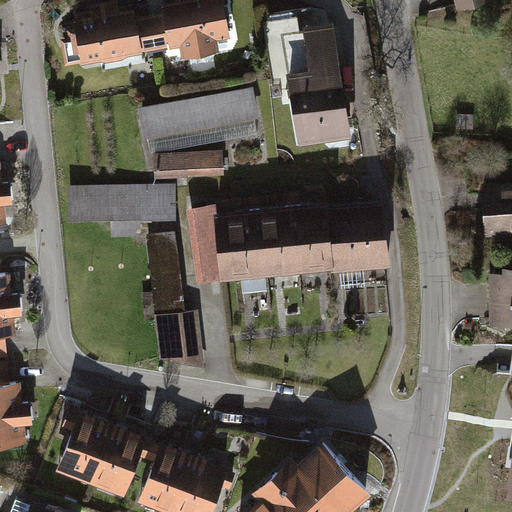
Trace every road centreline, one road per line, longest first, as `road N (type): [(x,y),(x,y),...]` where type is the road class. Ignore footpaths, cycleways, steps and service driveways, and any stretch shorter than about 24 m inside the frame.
road 1 (residential): [(32,0),(59,343),(90,377),(431,430)]
road 2 (residential): [(431,430),(432,229),(391,0)]
